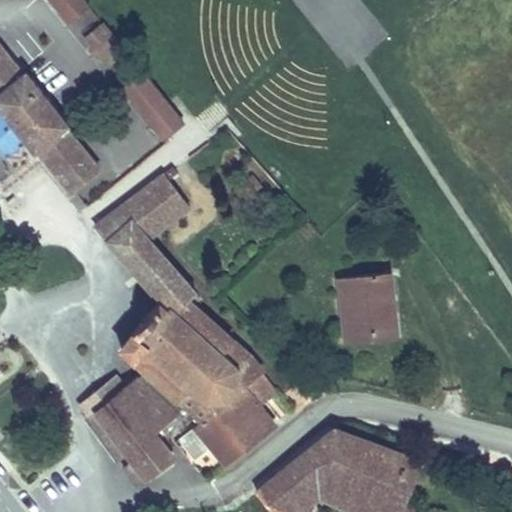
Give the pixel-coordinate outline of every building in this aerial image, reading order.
[(84,7),(78,0),(49,0),(67,21),(84,7)] [(122,54),(96,23),(79,37),(104,68),(122,54)] [(76,121),(32,65),(26,71),(0,38),(0,106),(37,152),(41,149),(76,191),(104,167),(71,126),(76,121)] [(169,112),(136,71),(118,85),(152,127),(169,112)] [(2,110),(0,110),(0,148),(5,156),(24,144),(2,110)] [(162,139),(179,125),(169,112),(152,127),(162,139)] [(142,117),(99,145),(115,171),(159,143),(142,117)] [(173,177),(185,167),(180,160),(167,170),(173,177)] [(243,193),(259,179),(251,169),(234,183),(243,193)] [(155,236),(194,204),(173,177),(167,170),(128,202),(155,236)] [(200,290),(155,236),(128,202),(101,223),(165,297),(176,308),(193,296),(200,290)] [(404,335),(398,270),(337,274),(345,338),(404,335)] [(268,367),(235,333),(193,296),(176,308),(165,297),(128,343),(150,363),(143,372),(188,410),(191,408),(204,418),(223,403),(245,385),(268,367)] [(288,389),(268,367),(245,385),(266,411),(276,422),(283,416),(271,403),(288,389)] [(188,410),(143,372),(109,402),(102,407),(135,451),(142,460),(154,477),(156,478),(171,466),(171,463),(182,455),(174,443),(164,432),(188,410)] [(266,411),(245,385),(223,403),(244,427),(266,411)] [(109,402),(95,387),(86,395),(79,401),(85,407),(93,416),(102,407),(109,402)] [(244,427),(223,403),(204,418),(182,437),(200,457),(217,443),(230,459),(276,422),(266,411),(244,427)] [(135,451),(102,407),(93,416),(125,459),(135,451)] [(403,511),(409,500),(426,455),(333,419),(257,483),(285,511),(307,483),(323,497),(354,511),(403,511)] [(154,477),(142,460),(135,465),(148,482),(154,477)] [(503,475),(478,462),(475,469),(500,482),(503,475)] [(286,511),(285,511),(257,483),(224,511),(286,511)] [(322,511),(316,504),(323,497),(307,483),(285,511),(286,511),(322,511)] [(419,511),(409,500),(403,511),(419,511)]
